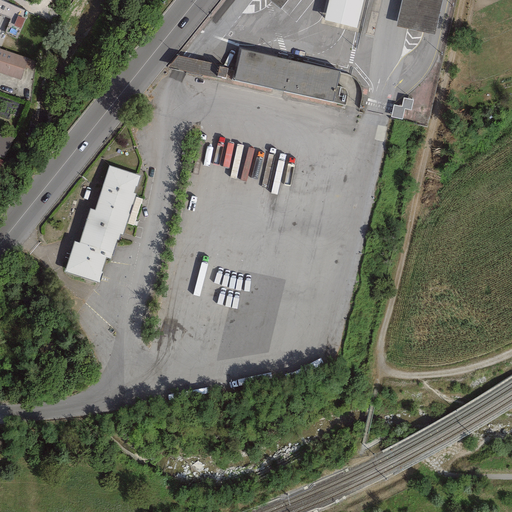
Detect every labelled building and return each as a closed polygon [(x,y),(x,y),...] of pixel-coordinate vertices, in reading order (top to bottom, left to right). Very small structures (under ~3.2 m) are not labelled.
[(272,0),(284,9),(290,0),(272,0)] [(368,0),(332,0),(327,21),(361,30),(368,0)] [(447,0),(406,0),(400,25),(440,34),(447,0)] [(0,50),(0,74),(21,81),(27,60),(0,50)] [(242,52),(235,81),(333,103),(340,74),(242,52)] [(409,106),(412,97),(404,94),(401,104),(394,102),(391,112),(400,115),(404,104),(409,106)] [(0,131),(0,155),(5,157),(14,137),(0,131)] [(66,274),(102,285),(111,255),(117,257),(142,180),(111,170),(98,212),(93,210),(82,244),(76,242),(66,274)]
